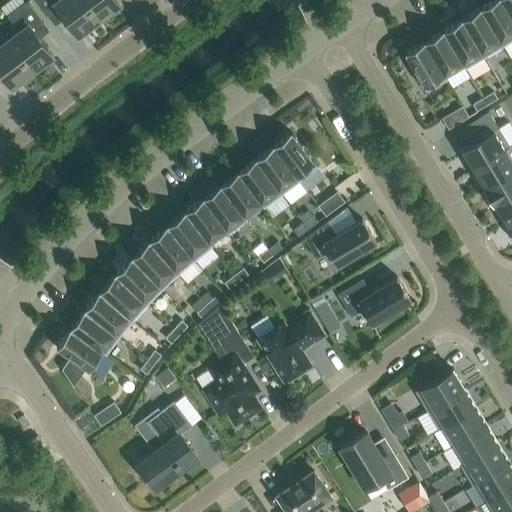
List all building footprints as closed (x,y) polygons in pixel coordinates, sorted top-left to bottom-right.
[(78,35),(98,19),(83,0),(35,0),(49,18),(60,10),(78,35)] [(83,0),(98,19),(118,4),(115,0),(83,0)] [(511,40),(511,19),(500,0),(491,0),(480,7),(503,46),(511,40)] [(511,0),(500,0),(511,19),(511,0)] [(3,34),(32,71),(52,56),(33,32),(44,24),(26,1),(7,16),(15,26),(3,34)] [(503,46),(480,7),(461,18),(484,57),(503,46)] [(484,57),(461,18),(442,29),(465,68),(484,57)] [(465,68),(442,29),(424,40),(444,75),(462,64),(465,68)] [(0,71),(12,86),(32,71),(3,34),(0,36),(0,71)] [(444,75),(424,40),(404,52),(410,62),(405,65),(415,79),(420,76),(429,90),(447,79),(444,75)] [(483,97),(487,104),(496,98),(492,91),(483,97)] [(487,104),(483,97),(472,103),(476,110),(487,104)] [(447,129),(468,117),(461,106),(441,118),(447,129)] [(461,148),(472,167),(505,147),(510,144),(489,109),(462,126),(471,142),(461,148)] [(290,131),(272,145),(299,181),(317,167),(290,131)] [(299,181),(272,145),(255,158),(282,194),(299,181)] [(511,158),(505,147),(472,167),(484,185),(511,168),(511,158)] [(255,158),(237,171),(264,207),(282,194),(255,158)] [(511,168),(484,185),(495,204),(511,194),(511,168)] [(264,207),(237,171),(220,184),(247,220),(247,219),(245,216),(261,204),(264,207)] [(220,184),(202,197),(229,233),(247,220),(220,184)] [(324,215),(344,201),(336,191),(317,205),(324,215)] [(511,194),(495,204),(507,223),(511,219),(511,194)] [(229,233),(202,197),(184,210),(212,246),(209,242),(226,230),(229,233)] [(166,225),(195,260),(212,246),(184,210),(166,225)] [(303,222),(308,228),(317,221),(312,215),(303,222)] [(336,265),(375,241),(360,216),(334,232),(327,221),(304,238),(316,258),(327,251),(336,265)] [(308,228),(303,222),(293,229),(298,236),(308,228)] [(178,274),(195,260),(166,225),(148,240),(178,274)] [(178,274),(148,240),(131,256),(162,289),(178,274)] [(268,248),(272,254),(282,247),(277,241),(268,248)] [(272,254),(268,248),(258,255),(262,262),(272,254)] [(114,273),(147,304),(162,289),(131,256),(114,273)] [(233,274),(238,281),(247,274),(242,267),(233,274)] [(114,273),(99,291),(133,320),(147,304),(114,273)] [(238,281),(233,274),(224,282),(229,288),(238,281)] [(362,278),(337,293),(350,316),(362,309),(371,324),(411,300),(396,276),(370,291),(362,278)] [(84,309),(119,337),(133,320),(99,291),(84,309)] [(331,329),(343,323),(328,294),(316,301),(331,329)] [(205,303),(210,310),(219,302),(213,296),(205,303)] [(210,310),(205,303),(204,304),(198,297),(189,305),(201,318),(210,310)] [(240,335),(222,307),(200,326),(215,350),(240,335)] [(326,334),(309,308),(286,323),(284,320),(257,337),(284,380),(311,363),(301,348),(310,342),(311,344),(326,334)] [(84,309),(69,328),(106,354),(119,337),(84,309)] [(173,328),(179,334),(186,325),(180,320),(173,328)] [(106,354),(69,328),(56,347),(70,357),(62,368),(74,385),(85,367),(89,370),(102,352),(106,355),(106,354)] [(179,334),(173,328),(164,337),(170,343),(179,334)] [(147,359),(153,364),(160,354),(154,349),(147,359)] [(252,393),(259,389),(234,350),(209,366),(217,380),(204,388),(220,414),(227,409),(235,423),(261,407),(252,393)] [(153,364),(147,359),(139,368),(146,373),(153,364)] [(452,368),(415,390),(426,410),(464,387),(452,368)] [(464,387),(426,410),(438,429),(443,426),(443,425),(475,406),(464,387)] [(155,486),(195,455),(183,438),(179,440),(176,435),(191,424),(173,399),(146,420),(164,443),(137,463),(155,486)] [(100,425),(120,412),(113,401),(93,415),(100,425)] [(475,406),(443,425),(443,426),(454,444),(486,424),(475,406)] [(406,420),(401,411),(387,419),(393,428),(406,420)] [(402,424),(393,430),(400,440),(408,435),(402,424)] [(486,424),(454,444),(464,461),(465,462),(497,443),(486,424)] [(340,447),(365,489),(382,479),(388,488),(408,476),(395,455),(385,461),(366,431),(340,447)] [(32,449),(42,442),(37,435),(27,442),(32,449)] [(464,461),(459,464),(471,485),(477,481),(476,481),(508,461),(497,443),(465,462),(464,461)] [(418,451),(409,456),(416,467),(424,461),(418,451)] [(424,461),(416,467),(422,477),(430,472),(424,461)] [(511,467),(508,461),(476,481),(477,481),(487,499),(511,484),(511,467)] [(286,511),(304,511),(331,494),(314,469),(277,494),(288,510),(286,511)] [(511,484),(487,499),(495,511),(507,511),(511,509),(511,484)] [(436,491),(428,496),(434,506),(442,501),(436,491)] [(447,511),(448,511),(442,501),(434,506),(437,511),(447,511)]
